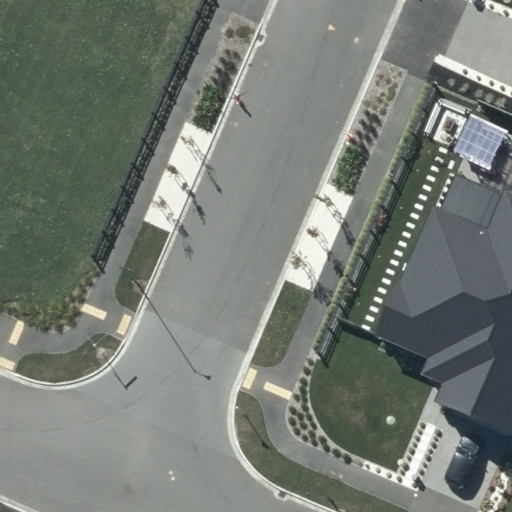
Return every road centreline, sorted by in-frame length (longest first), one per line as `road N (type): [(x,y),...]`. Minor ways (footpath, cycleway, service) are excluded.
road 1 (residential): [(335,0),(127,485)]
road 2 (residential): [(127,485),(0,430)]
